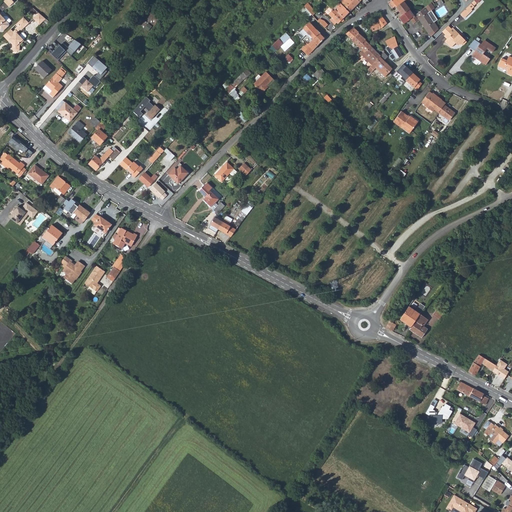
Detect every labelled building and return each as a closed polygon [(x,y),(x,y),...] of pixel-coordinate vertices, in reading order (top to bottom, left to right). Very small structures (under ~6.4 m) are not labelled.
[(351,11),(360,2),(357,0),(340,0),(351,11)] [(391,0),(387,3),(392,9),(395,7),(406,0),(409,0),(411,1),(411,0),(391,0)] [(405,4),(411,1),(409,0),(406,0),(395,7),(401,15),(405,12),(409,9),(405,4)] [(426,6),(415,15),(414,16),(410,19),(413,23),(418,20),(417,19),(418,18),(428,34),(429,34),(437,28),(429,16),(430,15),(428,12),(433,9),(431,6),(433,4),(432,2),(429,4),(426,6)] [(474,4),(472,2),(460,14),(464,18),(472,10),(471,9),(474,6),(473,5),(474,4)] [(316,12),(307,3),(304,6),(308,11),(312,16),(316,12)] [(343,19),(349,13),(340,4),(334,9),(333,11),(331,10),(329,8),(325,12),(332,18),(337,23),(338,24),(341,21),(343,19)] [(405,12),(401,15),(398,17),(403,24),(410,19),(414,16),(409,9),(405,12)] [(3,10),(1,13),(10,22),(12,20),(3,10)] [(0,32),(2,32),(8,27),(8,25),(0,15),(0,32)] [(46,21),(39,15),(35,19),(41,25),(46,21)] [(29,24),(23,18),(17,24),(21,28),(19,29),(20,30),(21,31),(29,24)] [(319,20),(317,21),(318,22),(324,28),(327,25),(324,22),(323,21),(319,20)] [(372,32),(376,30),(378,29),(381,28),(379,22),(375,24),(375,23),(369,26),(372,32)] [(305,33),(306,34),(311,39),(312,38),(312,39),(313,40),(319,33),(314,28),(309,23),(303,29),(306,32),(305,33)] [(442,31),(446,35),(451,29),(448,26),(445,29),(442,31)] [(358,45),(365,52),(370,46),(364,40),(365,39),(358,33),(358,32),(353,27),(346,32),(352,38),(358,45)] [(437,28),(429,34),(431,36),(438,29),(437,28)] [(463,45),(466,41),(459,34),(458,35),(454,32),(455,31),(453,29),(452,28),(451,29),(446,35),(444,36),(447,39),(445,41),(451,47),(455,43),(457,45),(459,44),(462,44),(463,45)] [(13,33),(11,30),(3,37),(9,43),(9,42),(10,42),(13,45),(13,52),(14,53),(17,54),(19,52),(19,46),(21,44),(20,43),(23,41),(25,38),(26,36),(24,34),(22,34),(20,35),(18,33),(16,31),(13,33)] [(310,53),(311,53),(324,38),(319,33),(313,40),(312,39),(311,40),(308,45),(310,47),(305,52),(308,55),(310,53)] [(284,38),(282,36),(272,45),(277,50),(283,44),(280,41),(284,38)] [(390,55),(389,56),(393,61),(401,55),(397,47),(394,36),(385,41),(388,47),(386,49),(388,52),(391,51),(392,54),(390,55)] [(64,43),(62,45),(68,51),(72,55),(82,44),(76,38),(68,47),(64,43)] [(474,40),(470,44),(478,50),(474,56),(486,65),(490,59),(483,54),(486,49),(492,53),(495,49),(484,41),(481,45),(474,40)] [(52,49),(50,52),(59,60),(68,51),(62,45),(61,45),(54,52),(52,49)] [(275,52),(277,50),(272,45),(265,52),(267,55),(273,50),(275,52)] [(365,52),(375,62),(381,56),(370,46),(365,52)] [(264,62),(269,57),(268,55),(267,55),(265,52),(258,59),(257,60),(260,62),(262,60),(264,62)] [(362,54),(372,64),(375,62),(365,52),(363,53),(362,54)] [(288,53),(285,57),(290,62),(294,58),(288,53)] [(383,61),(387,57),(384,53),(381,56),(375,62),(372,64),(367,70),(370,73),(378,66),(381,69),(378,71),(385,77),(392,69),(386,64),(383,61)] [(511,58),(508,57),(506,61),(501,59),(497,67),(503,69),(503,67),(508,70),(507,71),(506,74),(511,77),(511,75),(511,58)] [(96,58),(93,62),(95,63),(92,67),(98,72),(94,76),(99,80),(106,71),(102,67),(104,65),(96,58)] [(51,70),(41,62),(34,69),(44,78),(51,70)] [(412,69),(405,63),(398,70),(399,71),(395,76),(389,81),(391,83),(398,77),(400,79),(404,76),(405,76),(412,69)] [(383,80),(385,77),(378,71),(381,69),(378,66),(370,73),(374,76),(376,73),(383,80)] [(314,75),(319,80),(326,72),(321,67),(314,75)] [(58,83),(62,78),(65,74),(60,69),(56,73),(45,86),(50,90),(51,91),(58,83)] [(254,84),(256,87),(268,74),(266,72),(254,84)] [(420,79),(412,72),(405,79),(417,89),(422,83),(419,80),(420,79)] [(303,77),(308,82),(312,78),(307,73),(303,77)] [(273,79),(268,74),(256,87),(262,93),(266,89),(264,87),(266,86),(273,79)] [(94,76),(93,75),(88,81),(83,76),(78,82),(82,85),(81,86),(88,92),(93,86),(95,88),(101,82),(99,80),(94,76)] [(243,77),(241,75),(231,84),(234,88),(243,79),(242,78),(243,77)] [(266,89),(267,88),(274,81),(273,79),(266,86),(264,87),(266,89)] [(63,87),(58,83),(51,91),(52,92),(49,94),(53,98),(63,87)] [(393,97),(389,92),(380,101),(383,104),(387,99),(389,101),(393,97)] [(428,92),(421,103),(424,105),(423,105),(432,112),(434,110),(438,113),(444,105),(445,103),(441,100),(432,93),(431,94),(428,92)] [(231,104),(221,93),(218,96),(223,102),(224,101),(229,106),(231,104)] [(147,96),(134,111),(140,117),(143,113),(141,111),(145,107),(149,111),(146,115),(151,119),(161,109),(155,104),(154,105),(150,101),(151,100),(147,96)] [(80,108),(76,105),(72,109),(65,103),(58,111),(70,121),(77,113),(76,113),(80,108)] [(454,113),(444,105),(438,113),(448,121),(454,113)] [(417,122),(409,116),(408,118),(407,116),(401,112),(393,123),(401,129),(401,128),(403,126),(410,131),(417,122)] [(90,123),(95,128),(100,122),(94,117),(90,123)] [(83,126),(78,121),(68,133),(80,143),(86,135),(80,130),(83,126)] [(99,129),(102,132),(106,127),(100,122),(95,128),(98,130),(99,129)] [(409,134),(410,131),(403,126),(401,128),(409,134)] [(439,131),(445,135),(449,130),(446,127),(444,126),(443,128),(442,127),(439,131)] [(102,132),(99,129),(98,130),(91,138),(100,145),(110,133),(107,131),(104,134),(102,132)] [(12,137),(9,142),(19,150),(20,149),(25,152),(28,148),(21,143),(20,144),(12,137)] [(88,164),(96,171),(105,160),(113,152),(116,149),(114,148),(113,148),(111,150),(109,148),(99,160),(95,156),(88,164)] [(169,161),(174,156),(166,149),(164,151),(164,152),(167,154),(165,157),(169,161)] [(148,160),(153,164),(161,155),(157,151),(148,160)] [(117,155),(113,152),(105,160),(109,164),(117,155)] [(18,174),(21,176),(26,171),(22,168),(24,165),(20,162),(19,164),(11,157),(10,159),(7,156),(7,155),(5,153),(0,158),(0,160),(2,162),(9,168),(17,174),(18,174)] [(133,163),(127,157),(120,164),(126,170),(133,163)] [(142,168),(134,161),(133,163),(126,170),(127,170),(128,169),(129,170),(128,171),(132,174),(131,175),(134,177),(142,168)] [(234,169),(227,163),(215,175),(222,181),(230,173),(234,169)] [(239,169),(246,176),(251,170),(244,163),(239,169)] [(48,176),(35,165),(28,174),(41,185),(48,176)] [(188,172),(180,165),(176,169),(174,168),(168,174),(178,184),(188,172)] [(151,178),(145,172),(139,179),(143,183),(144,183),(148,186),(157,177),(155,174),(151,178)] [(69,186),(57,177),(50,187),(53,189),(53,191),(59,195),(61,194),(62,195),(63,194),(64,194),(69,186)] [(156,183),(149,190),(158,199),(159,198),(162,200),(167,195),(164,192),(165,191),(156,183)] [(203,200),(213,210),(218,205),(214,202),(218,199),(209,191),(212,188),(207,183),(204,186),(204,185),(199,190),(206,197),(203,200)] [(41,199),(38,197),(33,203),(37,206),(41,199)] [(68,211),(72,214),(74,212),(78,206),(74,203),(76,202),(71,199),(63,210),(60,208),(57,212),(60,214),(62,211),(66,214),(68,211)] [(224,206),(220,202),(218,205),(213,210),(212,211),(216,214),(224,206)] [(17,223),(26,212),(28,215),(32,218),(38,212),(26,203),(21,209),(18,206),(15,209),(12,213),(9,217),(17,223)] [(85,220),(91,212),(88,209),(87,210),(80,204),(78,206),(74,212),(85,220)] [(234,224),(238,227),(245,217),(252,208),(246,204),(237,217),(238,218),(234,224)] [(20,225),(28,215),(26,212),(17,223),(20,225)] [(95,223),(93,226),(105,234),(111,225),(99,217),(95,215),(91,220),(95,223)] [(210,225),(217,229),(221,222),(214,218),(210,225)] [(228,226),(221,222),(217,229),(225,233),(229,226),(228,226)] [(62,234),(52,226),(44,236),(48,238),(55,244),(62,234)] [(236,230),(229,226),(225,233),(231,236),(236,230)] [(121,228),(116,238),(113,243),(121,249),(124,243),(131,247),(137,235),(133,233),(132,235),(121,228)] [(55,244),(48,238),(45,242),(52,248),(55,244)] [(40,246),(35,241),(29,249),(28,250),(33,254),(40,246)] [(64,264),(63,266),(65,268),(64,270),(67,273),(64,277),(72,283),(76,279),(81,272),(81,271),(85,266),(78,261),(74,267),(73,266),(73,265),(73,264),(71,263),(72,261),(65,256),(61,262),(64,264)] [(114,267),(120,271),(128,259),(125,257),(121,262),(117,259),(112,266),(114,267)] [(97,266),(85,283),(97,292),(101,286),(97,283),(96,283),(98,280),(99,281),(105,272),(97,266)] [(120,271),(114,267),(107,277),(113,282),(120,271)] [(421,313),(425,305),(421,303),(416,310),(421,313)] [(398,318),(410,327),(419,314),(407,306),(398,318)] [(444,312),(438,308),(433,315),(439,319),(444,312)] [(427,320),(419,314),(410,327),(409,329),(421,337),(427,329),(423,326),(427,320)] [(394,325),(387,322),(385,327),(391,330),(394,325)] [(493,370),(496,365),(478,355),(473,362),(468,371),(475,375),(482,363),(493,370)] [(493,370),(492,371),(504,378),(508,371),(504,368),(507,364),(500,359),(496,365),(493,370)] [(482,396),(483,394),(460,382),(456,390),(469,397),(472,398),(485,405),(488,399),(482,396)] [(443,405),(438,414),(436,414),(436,411),(434,410),(436,406),(431,404),(426,413),(430,415),(430,423),(443,424),(444,419),(449,419),(453,412),(449,410),(451,407),(446,404),(445,406),(443,405)] [(460,414),(455,423),(470,432),(469,435),(474,438),(478,430),(473,427),(475,423),(460,414)] [(491,423),(486,429),(484,432),(485,433),(487,435),(488,435),(491,437),(490,439),(494,443),(497,439),(502,443),(509,436),(496,425),(495,426),(491,423)] [(492,454),(486,462),(491,466),(498,459),(492,454)] [(503,455),(497,462),(500,465),(502,463),(511,471),(511,460),(507,457),(506,458),(503,455)] [(482,464),(474,459),(469,467),(466,465),(464,469),(462,468),(458,476),(463,479),(465,475),(475,481),(479,475),(484,479),(489,472),(480,467),(482,464)] [(489,478),(490,477),(488,476),(481,487),(483,488),(489,478)] [(483,488),(489,492),(491,489),(496,480),(494,479),(490,477),(489,478),(494,481),(488,491),(483,488)] [(505,486),(496,480),(491,489),(496,493),(498,489),(502,491),(505,486)] [(455,494),(447,507),(452,510),(454,507),(461,511),(475,511),(478,508),(455,494)] [(511,511),(511,495),(509,499),(510,500),(511,501),(506,509),(504,508),(501,511),(511,511)]
